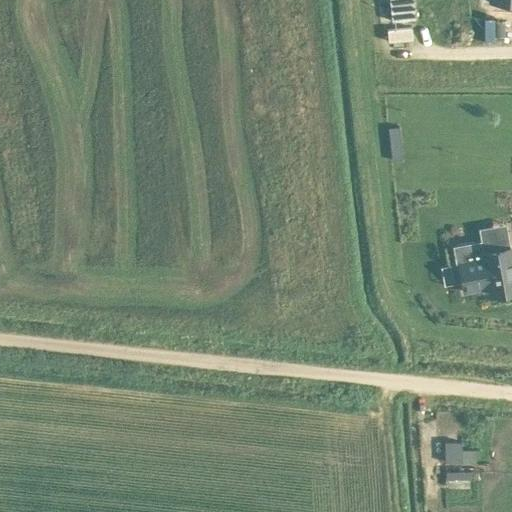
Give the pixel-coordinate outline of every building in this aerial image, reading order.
[(412,0),(388,0),(391,20),(415,18),(412,0)] [(495,17),(457,17),(458,41),(496,41),(495,17)] [(410,26),(387,28),(388,40),(412,38),(410,26)] [(390,160),(403,158),(399,127),(386,128),(390,160)] [(511,290),(511,259),(510,247),(484,251),(482,240),(452,245),(456,263),(459,262),(464,291),(481,288),(479,281),(488,280),(490,294),(511,290)] [(445,440),(445,462),(461,461),(461,440),(445,440)]
